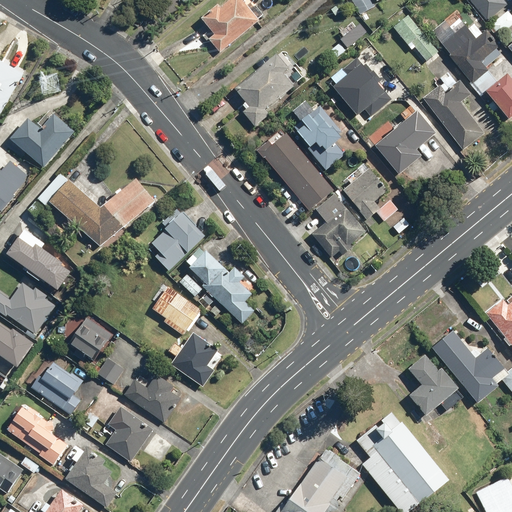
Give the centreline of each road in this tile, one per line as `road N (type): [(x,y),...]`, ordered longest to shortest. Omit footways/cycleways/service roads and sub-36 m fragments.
road 1 (residential): [(300,278),(114,61),(16,0)]
road 2 (primary): [(331,343),(258,412),(186,511)]
road 3 (primary): [(511,192),(354,325)]
